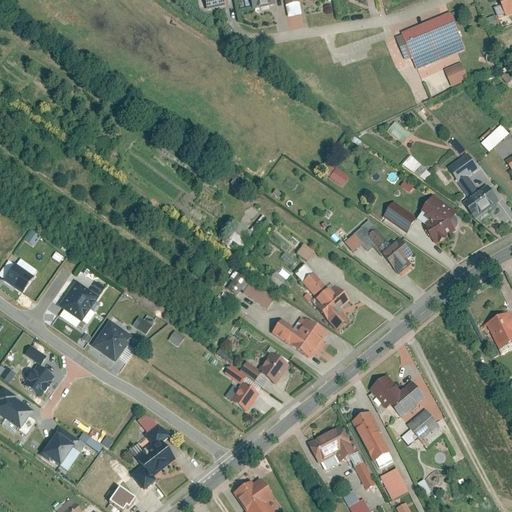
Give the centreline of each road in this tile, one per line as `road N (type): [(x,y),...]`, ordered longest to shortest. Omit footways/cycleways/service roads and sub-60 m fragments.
road 1 (residential): [(234,467),(464,281),(511,252)]
road 2 (residential): [(227,0),(236,32),(255,42),(397,18),(443,0)]
road 3 (residential): [(84,361),(234,467)]
